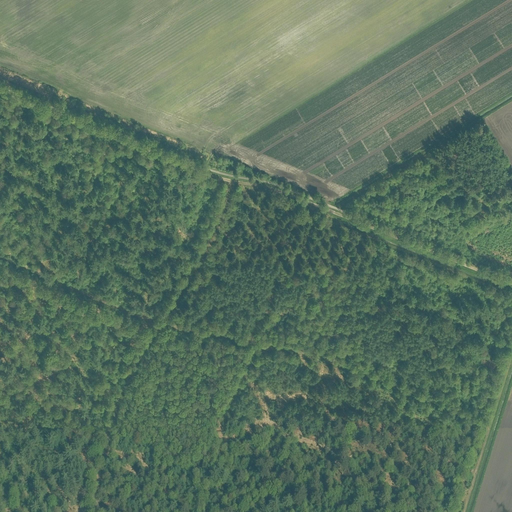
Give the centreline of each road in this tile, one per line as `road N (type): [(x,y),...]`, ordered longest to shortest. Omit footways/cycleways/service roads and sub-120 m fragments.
road 1 (track): [(0,91),(511,283)]
road 2 (track): [(0,252),(162,319),(113,406),(97,511)]
road 3 (track): [(511,355),(463,511)]
road 4 (track): [(162,319),(236,176)]
